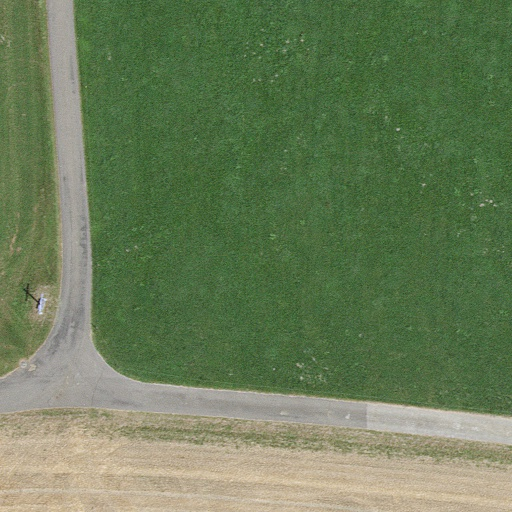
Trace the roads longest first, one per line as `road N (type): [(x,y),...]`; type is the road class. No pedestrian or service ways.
road 1 (track): [(66,386),(511,434)]
road 2 (track): [(56,0),(66,386)]
